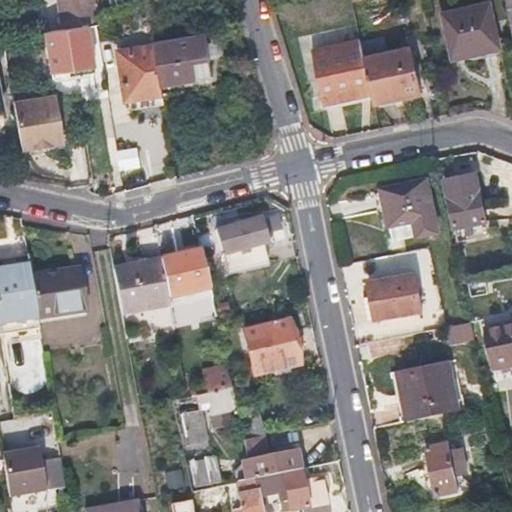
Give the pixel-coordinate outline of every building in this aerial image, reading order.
[(94,12),(91,0),(57,0),(62,28),(46,31),(54,77),(95,70),(87,23),(96,21),(94,12)] [(101,0),(91,0),(94,12),(98,11),(103,10),(101,0)] [(500,46),(499,43),(492,6),(446,16),(456,61),(473,58),(471,52),(500,46)] [(216,79),(209,80),(165,86),(167,96),(226,87),(221,54),(225,50),(222,35),(210,37),(216,79)] [(210,37),(158,45),(165,86),(209,80),(216,79),(210,37)] [(362,47),(361,45),(361,43),(315,53),(327,105),(372,95),(375,106),(420,96),(410,52),(387,56),(384,42),(362,47)] [(165,86),(158,45),(123,51),(131,101),(167,96),(165,86)] [(501,51),(500,46),(471,52),(473,58),(501,51)] [(17,100),(25,148),(67,141),(59,93),(17,100)] [(478,168),(462,171),(446,174),(459,238),(491,232),(478,168)] [(438,217),(431,193),(423,170),(382,185),(397,231),(438,217)] [(270,260),(268,252),(266,243),(270,242),(264,216),(219,229),(230,271),(270,260)] [(163,261),(170,297),(211,288),(201,249),(162,258),(163,261)] [(28,256),(0,260),(0,328),(1,336),(40,331),(39,321),(39,317),(32,274),(31,271),(28,256)] [(172,307),(170,297),(163,261),(138,266),(114,270),(123,317),(172,307)] [(419,303),(413,284),(408,266),(362,281),(374,319),(419,303)] [(39,317),(62,314),(86,310),(79,267),(32,274),(39,317)] [(303,363),(297,342),(291,320),(246,331),(256,375),(303,363)] [(511,321),(483,327),(490,366),(508,363),(511,362),(511,321)] [(462,404),(454,380),(448,355),(399,370),(413,418),(462,404)] [(233,388),(228,366),(216,369),(217,373),(205,376),(207,386),(209,393),(221,390),(233,388)] [(209,393),(207,386),(192,389),(194,397),(209,393)] [(233,388),(221,390),(209,393),(215,418),(239,413),(233,388)] [(203,411),(193,413),(184,415),(190,445),(210,441),(203,411)] [(261,418),(241,423),(245,440),(264,436),(266,435),(261,418)] [(245,440),(248,448),(250,456),(268,452),(264,436),(245,440)] [(243,480),(299,467),(294,443),(286,445),(288,451),(251,459),(253,468),(241,471),(243,480)] [(40,451),(3,456),(10,499),(47,495),(40,451)] [(444,456),(437,458),(430,459),(429,451),(403,457),(413,502),(439,497),(435,484),(450,481),(444,456)] [(169,457),(176,496),(189,493),(181,454),(169,457)] [(223,469),(215,470),(208,472),(205,462),(196,464),(201,486),(225,481),(223,469)] [(302,481),(299,467),(243,480),(239,481),(245,511),(264,511),(261,495),(288,489),(293,508),(328,500),(323,477),(302,481)] [(144,511),(142,502),(86,511),(144,511)]
